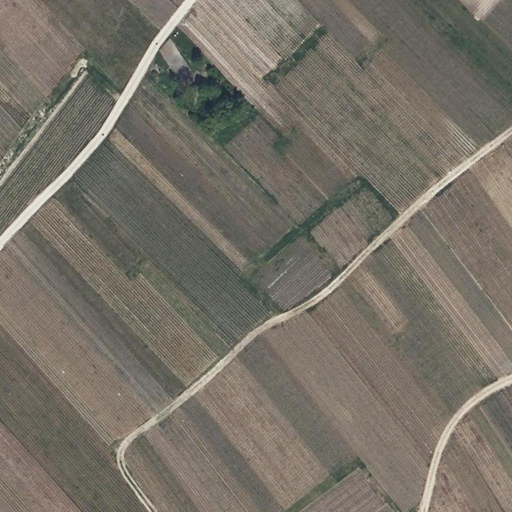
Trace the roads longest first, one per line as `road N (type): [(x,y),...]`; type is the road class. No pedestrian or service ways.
road 1 (track): [(511,133),(399,221),(342,279),(259,328),(123,446),(119,466),(152,511)]
road 2 (track): [(0,245),(107,126),(190,0)]
road 3 (track): [(423,511),(441,441),(464,409),(511,378)]
